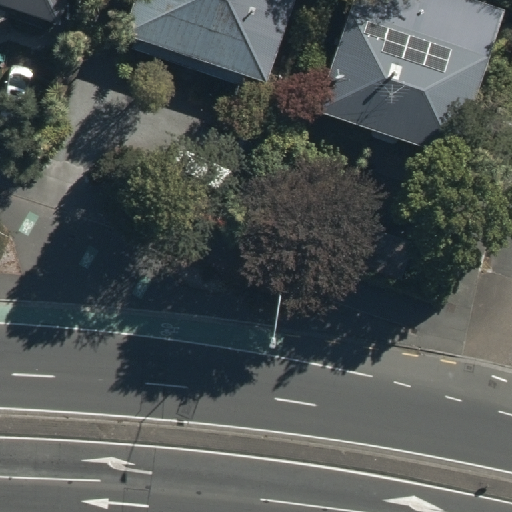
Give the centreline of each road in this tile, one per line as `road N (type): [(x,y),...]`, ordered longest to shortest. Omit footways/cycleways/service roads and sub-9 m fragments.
road 1 (primary): [(0,373),(288,392),(491,432)]
road 2 (primary): [(145,511),(0,501)]
